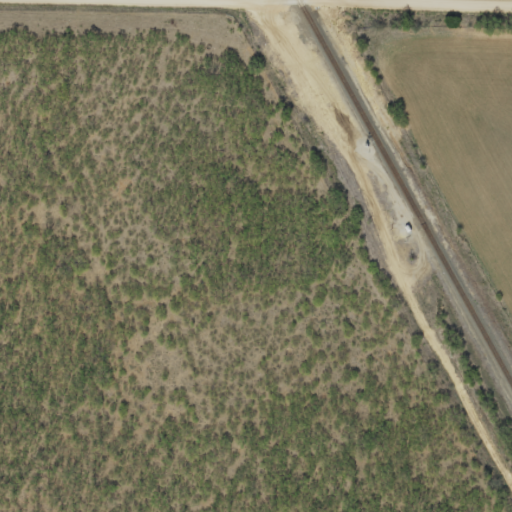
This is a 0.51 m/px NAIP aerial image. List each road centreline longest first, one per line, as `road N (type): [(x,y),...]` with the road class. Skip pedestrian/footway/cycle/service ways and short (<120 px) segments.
road 1 (residential): [(460,511),(453,498),(459,478),(258,106),(259,0)]
road 2 (residential): [(511,2),(0,5)]
